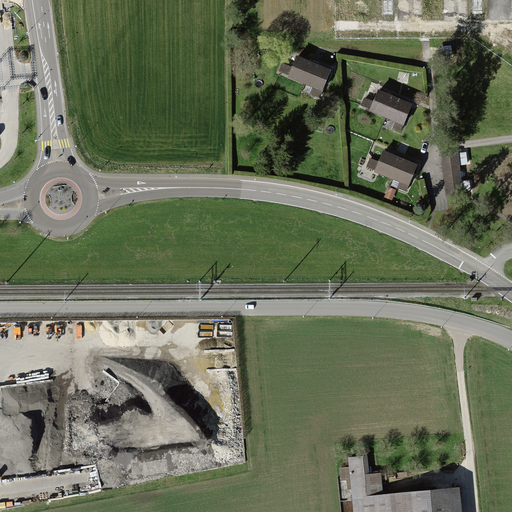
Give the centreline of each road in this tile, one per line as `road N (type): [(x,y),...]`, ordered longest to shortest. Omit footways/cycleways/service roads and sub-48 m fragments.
road 1 (track): [(511,341),(384,308),(0,309)]
road 2 (primary): [(165,187),(247,189),(344,208),(409,233),(511,292)]
road 3 (track): [(458,323),(477,504)]
